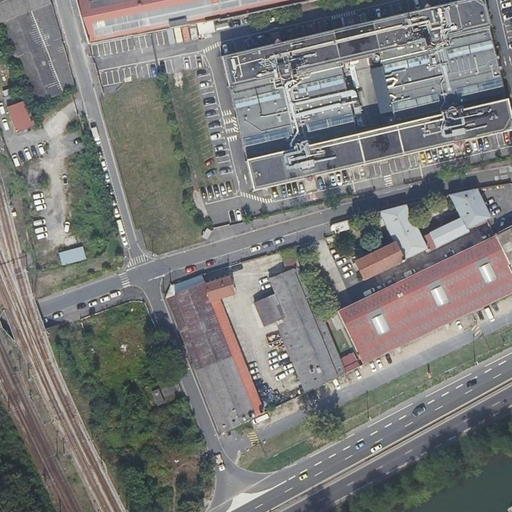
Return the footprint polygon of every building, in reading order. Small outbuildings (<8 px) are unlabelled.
[(0,0),(0,25),(3,24),(14,54),(25,85),(22,86),(25,93),(28,92),(33,105),(75,88),(50,0),(0,0)] [(75,0),(88,46),(176,27),(195,24),(211,20),(217,19),(218,21),(314,0),(75,0)] [(266,46),(266,49),(245,54),(221,59),(224,75),(227,88),(228,88),(234,117),(233,117),(236,132),(237,132),(244,161),(243,161),(246,174),(250,189),(274,184),(296,179),(296,181),(302,180),(301,175),(309,173),(310,178),(316,177),(316,175),(362,164),(362,165),(400,157),(400,156),(446,146),(447,148),(452,146),(451,141),(459,139),(461,145),(466,143),(466,141),(487,136),(511,131),(508,116),(498,73),(500,73),(500,69),(497,70),(496,62),(498,62),(497,58),(495,59),(485,15),(481,0),(458,5),(436,10),(436,8),(430,9),(432,15),(423,17),(422,11),(416,13),(416,15),(370,25),(370,24),(333,33),(333,34),(287,44),(286,42),(280,43),(282,49),(273,51),(272,45),(266,46)] [(213,31),(211,20),(195,24),(197,34),(213,31)] [(25,102),(16,105),(6,109),(15,134),(34,127),(25,102)] [(74,157),(59,162),(43,166),(64,242),(95,233),(74,157)] [(81,172),(86,171),(90,169),(87,159),(78,161),(81,172)] [(353,266),(363,285),(425,254),(427,257),(470,236),(468,232),(491,220),(477,190),(448,195),(459,218),(421,237),(410,214),(422,204),(422,201),(405,204),(401,205),(395,207),(385,210),(377,212),(394,245),(353,266)] [(353,221),(352,219),(335,224),(330,229),(330,231),(333,230),(336,233),(354,227),(354,226),(353,227),(351,221),(353,221)] [(511,227),(494,236),(508,267),(511,265),(511,227)] [(494,236),(420,274),(335,314),(354,353),(360,366),(440,329),(511,294),(511,275),(508,267),(494,236)] [(61,265),(85,259),(82,246),(58,253),(61,265)] [(284,318),(279,320),(274,322),(302,394),(344,374),(339,360),(294,246),(284,249),(292,270),(268,278),(274,293),(284,318)] [(204,285),(200,274),(184,279),(169,284),(163,297),(192,371),(226,357),(206,304),(234,293),(228,276),(204,285)] [(284,318),(274,293),(253,301),(263,326),(274,322),(284,318)] [(339,360),(344,374),(360,366),(354,353),(339,360)] [(192,371),(217,434),(249,419),(226,357),(192,371)] [(174,382),(152,386),(156,405),(178,401),(174,382)]
